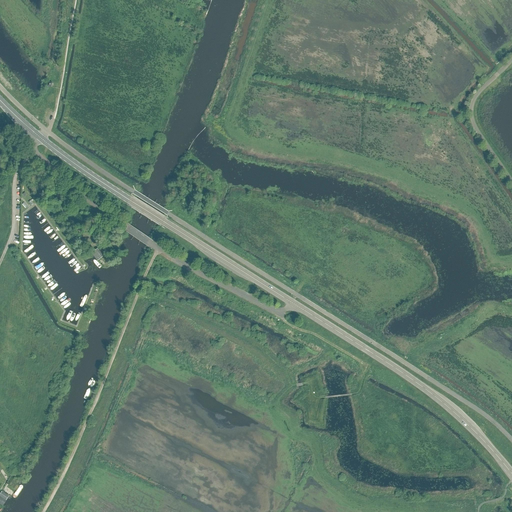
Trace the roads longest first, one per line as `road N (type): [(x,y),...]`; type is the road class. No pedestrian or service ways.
road 1 (unclassified): [(291,302),(278,311),(195,270),(96,206),(33,152)]
road 2 (secondary): [(291,302),(39,137)]
road 3 (unclassified): [(296,294),(46,131)]
road 4 (track): [(158,248),(41,511)]
road 5 (unclassified): [(511,440),(475,407),(296,294)]
road 6 (secondary): [(490,447),(427,389),(291,302)]
road 7 (unclassified): [(511,182),(470,111),(511,59)]
road 8 (track): [(52,118),(74,0)]
